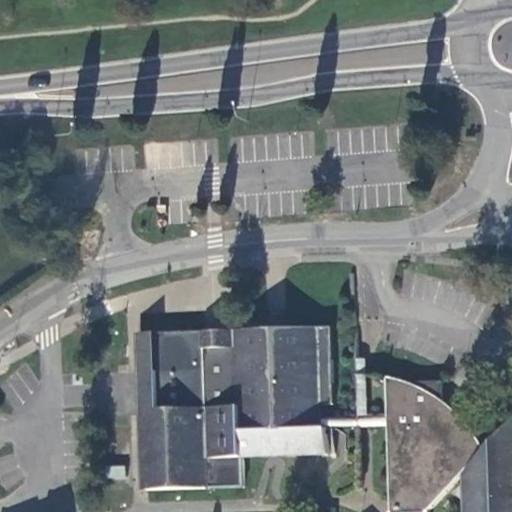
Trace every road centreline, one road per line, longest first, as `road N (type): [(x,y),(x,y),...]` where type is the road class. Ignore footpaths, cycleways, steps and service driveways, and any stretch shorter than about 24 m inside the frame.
road 1 (primary): [(0,107),(164,105),(481,70)]
road 2 (primary): [(473,24),(0,86)]
road 3 (residential): [(408,239),(275,241),(119,267),(70,286),(0,336)]
